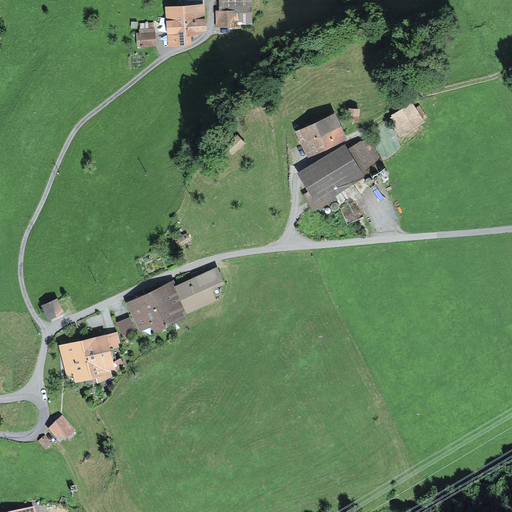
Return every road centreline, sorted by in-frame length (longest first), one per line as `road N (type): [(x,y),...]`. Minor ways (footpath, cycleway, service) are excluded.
road 1 (residential): [(33,395),(49,329),(185,267),(285,244),(511,227)]
road 2 (track): [(362,138),(403,103),(499,76),(511,62)]
